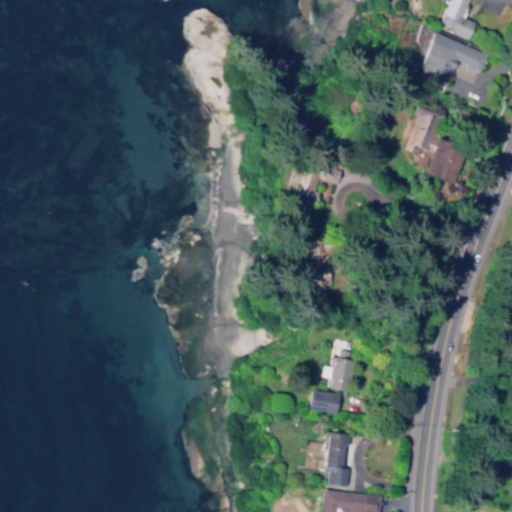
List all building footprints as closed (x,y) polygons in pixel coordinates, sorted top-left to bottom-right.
[(465,37),(471,21),(459,17),(465,0),(444,0),(435,26),(465,37)] [(483,53),(432,31),(416,67),(444,79),(452,60),(476,70),(483,53)] [(400,145),(423,153),(436,113),(414,105),(400,145)] [(436,137),(422,170),(450,182),(464,149),(436,137)] [(349,356),(344,386),(323,383),(324,374),(321,374),(322,371),(317,370),(319,360),(324,361),(325,352),(332,353),(334,344),(345,346),(343,355),(349,356)] [(307,384),(334,390),(330,410),(303,404),(307,384)] [(317,464),(323,427),(345,431),(342,449),(338,449),(336,462),(343,463),(340,481),(321,478),(323,465),(317,464)] [(314,511),(318,485),(375,491),(372,511),(314,511)]
